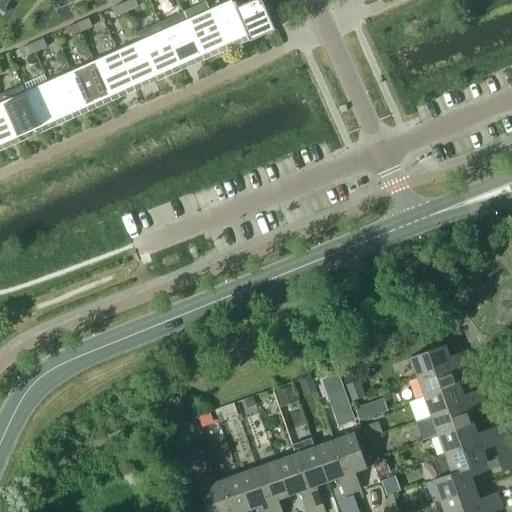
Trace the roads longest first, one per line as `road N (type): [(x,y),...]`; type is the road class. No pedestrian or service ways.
road 1 (tertiary): [(0,444),(18,404),(62,361),(412,224)]
road 2 (residential): [(0,173),(326,29)]
road 3 (residential): [(412,224),(326,29)]
